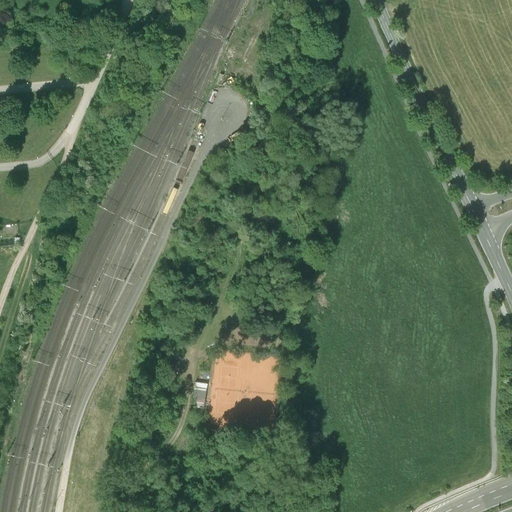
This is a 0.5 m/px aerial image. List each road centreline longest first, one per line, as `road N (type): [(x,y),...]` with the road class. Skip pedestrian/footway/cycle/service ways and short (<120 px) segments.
road 1 (tertiary): [(375,0),(471,208)]
road 2 (track): [(71,132),(0,311)]
